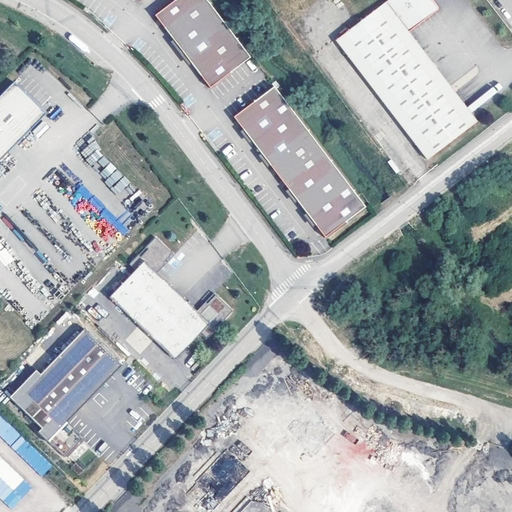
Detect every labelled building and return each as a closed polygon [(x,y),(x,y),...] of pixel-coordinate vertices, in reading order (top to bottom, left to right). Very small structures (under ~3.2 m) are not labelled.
[(206,0),(179,0),(156,18),(214,89),(253,58),(206,0)] [(430,0),(391,0),(337,43),(429,161),(479,123),(410,34),(439,11),(430,0)] [(29,71),(29,73),(20,73),(19,89),(41,91),(42,85),(51,86),(52,72),(29,71)] [(0,161),(37,125),(37,108),(13,84),(0,96),(0,161)] [(277,87),(237,118),(330,237),(370,205),(277,87)] [(45,116),(37,108),(37,125),(45,116)] [(393,161),(390,164),(398,175),(402,173),(393,161)] [(174,254),(157,238),(148,247),(150,250),(142,257),(140,255),(131,265),(137,270),(111,298),(177,361),(203,333),(209,339),(218,329),(216,327),(223,320),(226,322),(235,312),(218,295),(201,313),(199,312),(159,273),(157,272),(174,254)] [(174,254),(157,272),(159,273),(176,255),(174,254)] [(216,294),(199,312),(201,313),(218,295),(216,294)] [(121,366),(84,330),(13,403),(41,430),(38,433),(64,459),(82,440),(65,424),(121,366)] [(323,373),(319,377),(325,382),(328,377),(323,373)] [(293,494),(322,464),(314,456),(335,434),(307,407),(286,430),(272,417),(255,434),(275,454),(263,466),(293,494)] [(0,414),(0,435),(42,476),(52,465),(0,414)] [(0,498),(11,509),(32,487),(0,456),(0,498)] [(194,505),(201,511),(211,511),(219,504),(207,492),(194,505)]
